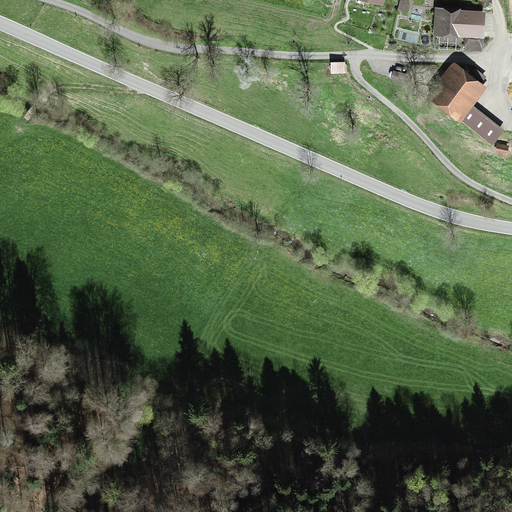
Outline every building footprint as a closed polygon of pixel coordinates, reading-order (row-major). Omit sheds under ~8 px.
[(435,5),(434,34),(484,36),(486,9),(460,8),(460,6),(435,5)] [(343,64),(331,63),(331,72),(343,73),(343,64)] [(479,84),(457,67),(443,85),(437,80),(430,90),(458,111),(467,100),(479,84)] [(408,73),(396,69),(393,76),(406,80),(408,73)] [(450,74),(445,70),(438,79),(443,83),(450,74)] [(467,100),(458,111),(488,134),(497,123),(467,100)]
